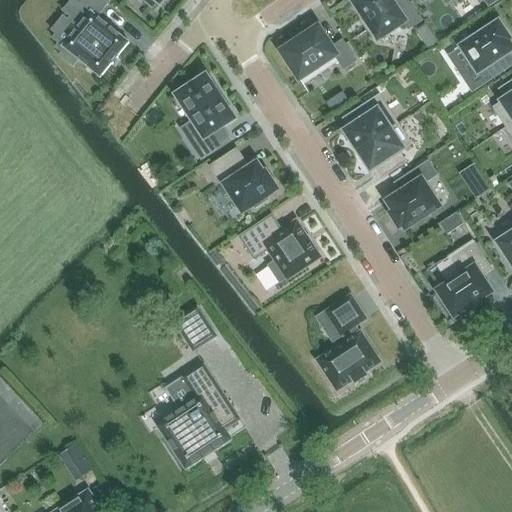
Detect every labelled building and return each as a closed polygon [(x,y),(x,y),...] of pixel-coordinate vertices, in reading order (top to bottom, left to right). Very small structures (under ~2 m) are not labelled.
[(63,47),(62,48),(64,49),(79,61),(99,78),(100,79),(101,78),(101,77),(112,65),(113,66),(114,65),(112,63),(116,59),(118,60),(119,59),(117,57),(128,45),(129,44),(128,42),(128,43),(111,30),(112,29),(111,28),(111,29),(107,27),(108,26),(107,25),(107,26),(97,18),(107,6),(107,7),(108,5),(107,4),(106,4),(100,0),(73,0),(65,11),(64,11),(63,12),(65,13),(79,25),(76,29),(77,30),(64,47),(63,47)] [(140,0),(142,1),(142,0),(152,8),(157,2),(160,4),(163,0),(140,0)] [(357,0),(354,2),(378,41),(404,24),(409,31),(422,23),(406,0),(393,0),(391,1),(390,0),(357,0)] [(486,70),(493,81),(511,67),(511,57),(510,54),(511,52),(511,48),(508,42),(510,41),(499,25),(463,50),(480,75),(486,70)] [(332,49),(319,29),(282,53),(300,81),(336,57),(345,70),(357,62),(343,41),(332,49)] [(423,40),(430,51),(439,44),(433,34),(423,40)] [(206,77),(176,97),(204,139),(192,147),(202,161),(232,141),(223,129),(235,121),(206,77)] [(505,101),(492,109),(505,129),(511,124),(511,81),(498,91),(505,101)] [(353,127),(345,133),(350,141),(348,143),(355,154),(404,122),(384,93),(347,117),(353,127)] [(404,122),(355,154),(362,166),(365,164),(371,172),(379,167),(386,177),(411,160),(405,150),(417,142),(404,122)] [(237,150),(210,168),(224,189),(226,187),(243,213),(253,206),(255,210),(269,201),(266,198),(276,191),(266,175),(263,176),(256,166),(250,170),(237,150)] [(437,176),(429,163),(395,185),(402,195),(388,203),(395,214),(392,216),(400,228),(403,226),(406,230),(439,208),(424,185),(437,176)] [(489,190),(475,167),(462,176),(477,198),(489,190)] [(457,214),(440,225),(447,236),(464,225),(457,214)] [(272,217),(241,238),(255,260),(268,251),(276,263),(270,267),(281,284),(287,279),(288,281),(322,259),(297,222),(282,232),(272,217)] [(511,232),(495,244),(511,270),(511,232)] [(474,243),(448,260),(440,265),(452,283),(438,293),(454,318),(467,309),(468,311),(479,303),(479,302),(491,294),(481,278),(492,271),(474,243)] [(351,297),(326,313),(342,337),(343,336),(347,342),(317,362),(337,392),(353,382),(356,385),(367,378),(365,374),(381,363),(361,333),(360,334),(356,327),(367,320),(351,297)] [(217,338),(197,308),(174,323),(194,353),(217,338)] [(157,426),(186,471),(231,440),(225,431),(241,421),(210,373),(189,387),(197,400),(157,426)] [(68,441),(82,470),(97,462),(84,434),(68,441)] [(102,511),(89,491),(55,511),(102,511)]
